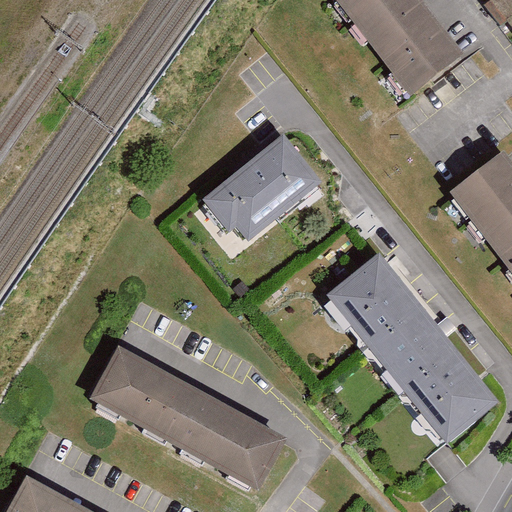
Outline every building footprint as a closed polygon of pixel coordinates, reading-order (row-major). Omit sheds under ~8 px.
[(337,0),(410,95),(464,54),(422,0),(337,0)] [(511,0),(509,0),(492,13),(505,31),(511,25),(511,0)] [(213,200),(247,245),(329,183),(294,138),(213,200)] [(511,160),(505,151),(450,192),(511,274),(511,160)] [(335,296),(451,442),(503,401),(388,255),(335,296)] [(119,347),(90,399),(259,491),(287,439),(119,347)] [(93,511),(27,476),(7,511),(93,511)]
